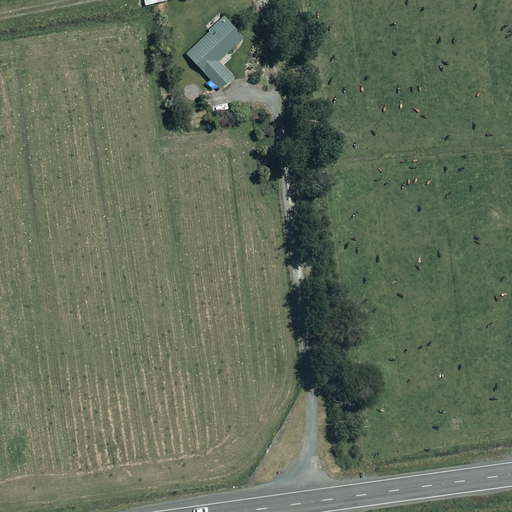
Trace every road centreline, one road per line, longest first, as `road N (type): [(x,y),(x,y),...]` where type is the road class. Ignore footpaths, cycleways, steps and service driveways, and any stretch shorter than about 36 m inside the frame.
road 1 (track): [(268,0),(310,371),(313,501)]
road 2 (trunk): [(235,511),(511,473)]
